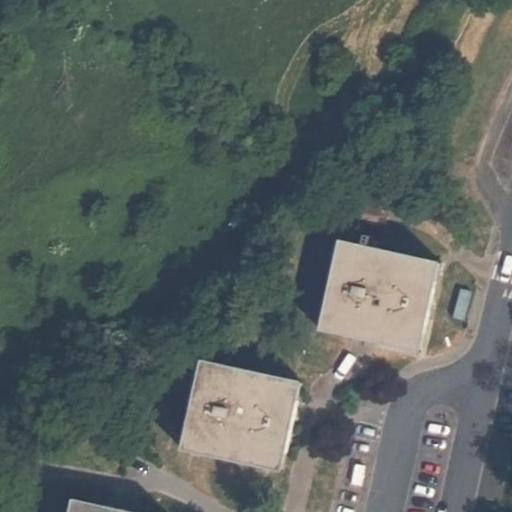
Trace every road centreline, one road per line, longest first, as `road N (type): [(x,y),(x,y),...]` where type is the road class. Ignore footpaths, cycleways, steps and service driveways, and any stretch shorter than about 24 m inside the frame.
road 1 (residential): [(489,367),(405,409),(381,511)]
road 2 (residential): [(457,511),(489,367)]
